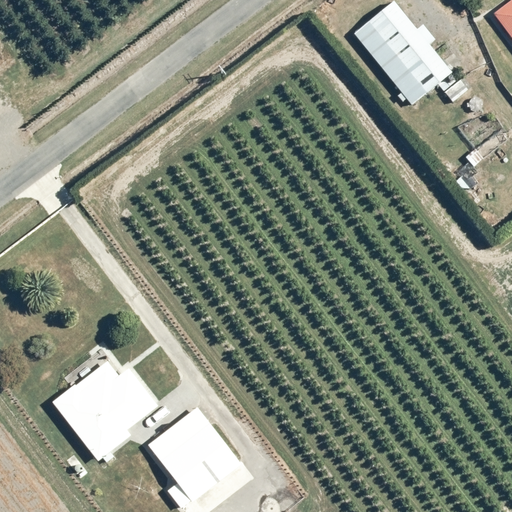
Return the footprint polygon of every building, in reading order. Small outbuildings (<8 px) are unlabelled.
[(421,23),(414,29),(390,0),(388,0),(350,31),(409,103),(448,71),(427,45),(434,39),(421,23)] [(511,0),(508,0),(492,12),(511,39),(511,0)] [(453,106),(471,91),(460,78),(442,93),(453,106)] [(483,157),(472,145),(460,156),(471,168),(483,157)] [(99,362),(68,386),(50,400),(95,458),(127,433),(123,428),(153,405),(125,370),(113,380),(99,362)] [(183,418),(147,446),(172,477),(162,485),(178,506),(237,460),(206,421),(194,431),(183,418)]
